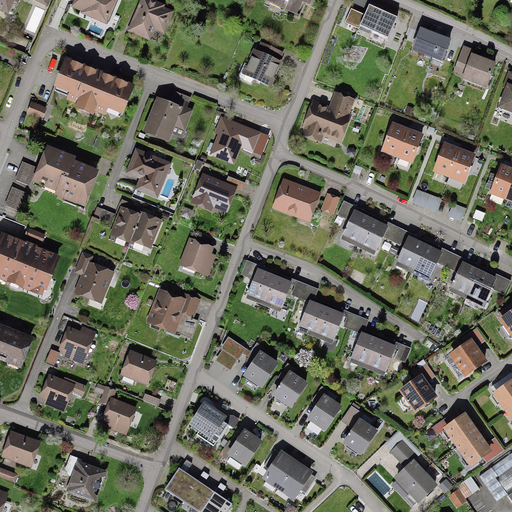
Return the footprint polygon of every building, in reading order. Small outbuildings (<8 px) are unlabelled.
[(16,0),(0,0),(0,10),(9,15),(16,0)] [(50,0),(25,0),(47,9),(50,0)] [(114,0),(74,0),(71,7),(106,21),(114,0)] [(174,10),(149,0),(138,0),(126,32),(150,41),(153,32),(164,36),(174,10)] [(313,0),(267,0),(266,3),(296,16),(302,4),(310,8),(313,0)] [(385,9),(371,2),(365,16),(360,27),(388,40),(397,19),(383,12),(385,9)] [(365,16),(351,10),(345,23),(359,29),(360,27),(365,16)] [(451,41),(421,30),(413,52),(443,63),(451,41)] [(285,55),(256,43),(242,77),(271,89),(285,55)] [(473,51),(462,47),(452,73),(464,77),(473,51)] [(498,66),(473,56),(463,80),(488,90),(498,66)] [(100,75),(69,63),(59,89),(71,94),(68,102),(78,106),(77,109),(94,116),(96,111),(106,115),(108,111),(123,117),(134,89),(100,75)] [(511,74),(506,72),(500,89),(505,91),(499,108),(511,113),(511,74)] [(325,106),(311,101),(298,135),(319,143),(321,137),(340,144),(357,101),(331,91),(325,106)] [(191,111),(155,98),(142,133),(169,143),(175,128),(184,131),(191,111)] [(46,109),(30,104),(26,115),(42,121),(46,109)] [(262,132),(222,117),(208,154),(233,164),(239,147),(254,153),(262,132)] [(414,134),(399,129),(394,126),(384,152),(413,163),(422,137),(414,134)] [(466,153),(453,148),(445,145),(435,171),(464,182),(474,156),(466,153)] [(78,158),(49,146),(35,182),(58,191),(56,197),(87,209),(101,172),(76,162),(78,158)] [(167,165),(139,154),(132,172),(138,175),(145,178),(141,187),(156,193),(167,165)] [(35,169),(20,163),(13,181),(29,186),(35,169)] [(511,170),(508,169),(501,166),(492,191),(511,198),(511,170)] [(238,185),(201,173),(191,203),(227,216),(238,185)] [(319,194),(282,180),(271,210),(309,224),(319,194)] [(24,194),(10,188),(3,206),(17,212),(24,194)] [(418,191),(413,203),(437,212),(441,201),(418,191)] [(337,199),(325,195),(319,211),(332,215),(337,199)] [(355,209),(342,203),(335,216),(349,222),(355,209)] [(466,210),(453,205),(448,216),(462,221),(466,210)] [(105,211),(101,209),(97,221),(109,226),(114,214),(110,213),(105,211)] [(141,214),(139,218),(131,215),(123,212),(114,235),(131,241),(132,238),(151,245),(160,221),(150,217),(141,214)] [(342,240),(374,255),(387,227),(381,224),(360,214),(355,212),(342,240)] [(409,234),(391,225),(384,238),(403,247),(409,234)] [(44,235),(26,228),(22,239),(40,245),(44,235)] [(63,259),(3,236),(0,244),(0,277),(49,296),(63,259)] [(216,247),(187,238),(178,266),(206,276),(216,247)] [(396,266),(429,281),(437,266),(442,254),(430,248),(416,241),(409,238),(396,266)] [(72,272),(80,275),(73,291),(101,303),(114,273),(90,263),(93,256),(81,251),(72,272)] [(464,260),(446,251),(439,266),(457,274),(464,260)] [(257,266),(245,261),(239,275),(252,280),(257,266)] [(483,272),(474,268),(463,263),(451,291),(483,305),(495,278),(483,272)] [(281,278),(272,275),(259,270),(249,296),(283,310),(293,283),(281,278)] [(498,278),(492,293),(503,297),(509,282),(498,278)] [(306,287),(301,285),(297,283),(292,295),(307,301),(311,289),(306,287)] [(182,297),(157,288),(144,324),(175,335),(182,316),(191,319),(198,299),(183,294),(182,297)] [(332,311),(322,307),(311,302),(299,331),(334,345),(346,316),(332,311)] [(511,312),(503,319),(511,332),(511,312)] [(359,319),(353,317),(349,315),(345,327),(360,333),(364,321),(359,319)] [(34,339),(0,325),(0,360),(22,369),(34,339)] [(93,338),(67,329),(57,357),(83,366),(93,338)] [(383,341),(374,338),(363,334),(353,360),(387,373),(397,347),(383,341)] [(243,348),(228,338),(213,359),(229,370),(243,348)] [(473,343),(454,356),(466,374),(485,362),(473,343)] [(410,349),(399,345),(394,359),(404,363),(410,349)] [(56,353),(48,350),(43,363),(52,366),(56,353)] [(279,363),(260,350),(243,375),(263,388),(279,363)] [(158,362),(130,351),(121,376),(148,387),(158,362)] [(309,384),(290,371),(273,396),(292,409),(309,384)] [(75,386),(48,374),(36,402),(64,413),(75,386)] [(421,378),(403,390),(416,410),(434,398),(421,378)] [(511,383),(496,395),(511,417),(511,383)] [(113,391),(96,384),(93,393),(100,396),(97,404),(107,408),(113,391)] [(160,399),(146,394),(144,400),(157,406),(160,399)] [(344,407),(324,394),(307,419),(327,432),(344,407)] [(137,408),(111,398),(101,423),(127,434),(137,408)] [(229,417),(206,401),(190,425),(213,440),(229,417)] [(360,415),(349,408),(340,423),(351,430),(360,415)] [(483,438),(473,424),(467,415),(447,429),(471,464),(491,450),(483,438)] [(380,432),(360,419),(343,444),(363,457),(380,432)] [(264,442),(246,429),(229,453),(247,466),(264,442)] [(41,442),(10,432),(0,458),(31,469),(41,442)] [(234,443),(227,439),(216,454),(223,459),(234,443)] [(416,454),(402,440),(388,453),(402,467),(416,454)] [(278,453),(273,449),(262,465),(268,469),(278,453)] [(304,466),(289,456),(282,451),(263,477),(296,499),(314,473),(304,466)] [(108,471),(78,460),(66,492),(96,503),(108,471)] [(415,460),(396,477),(419,503),(438,486),(415,460)] [(511,466),(496,478),(502,487),(511,501),(511,466)] [(16,474),(0,468),(0,478),(13,483),(16,474)] [(223,499),(204,487),(187,476),(179,470),(168,487),(205,511),(226,511),(231,504),(223,499)] [(472,477),(458,485),(460,489),(465,497),(479,489),(472,477)] [(460,489),(451,496),(457,506),(467,500),(465,497),(460,489)]
